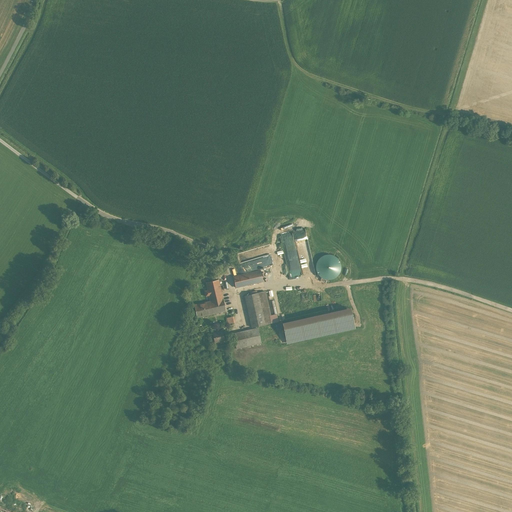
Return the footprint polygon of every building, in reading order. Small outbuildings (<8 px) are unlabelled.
[(282,236),(287,255),(298,252),(292,233),(282,236)] [(321,255),(319,275),(341,277),(342,257),(321,255)] [(260,270),(233,277),(235,287),(263,281),(260,270)] [(218,280),(206,283),(207,290),(204,290),(205,296),(209,295),(210,301),(223,298),(218,280)] [(265,291),(245,296),(252,327),(272,322),(265,291)] [(210,301),(194,305),(197,317),(225,311),(223,298),(210,301)] [(286,322),(291,343),(357,329),(356,324),(352,325),(351,323),(354,323),(354,321),(358,321),(356,307),(315,316),(315,312),(298,315),(299,320),(286,322)] [(257,328),(233,334),(237,349),(261,343),(257,328)] [(222,331),(212,333),(215,342),(224,340),(222,331)]
